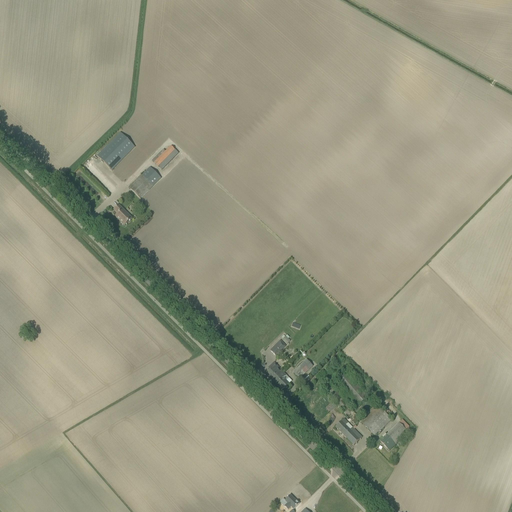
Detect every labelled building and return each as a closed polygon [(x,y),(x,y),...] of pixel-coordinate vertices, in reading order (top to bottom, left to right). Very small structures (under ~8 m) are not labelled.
[(97,156),(112,171),(135,147),(120,133),(97,156)] [(152,161),(161,171),(178,154),(171,146),(165,152),(163,150),(152,161)] [(143,173),(149,179),(153,174),(148,168),(143,173)] [(129,188),(140,199),(153,186),(142,175),(129,188)] [(115,217),(116,217),(120,221),(124,226),(132,219),(131,218),(130,219),(125,214),(126,213),(118,205),(114,210),(118,214),(115,217)] [(276,356),(279,352),(286,346),(280,341),(270,351),(275,356),(276,356)] [(293,373),(299,380),(313,367),(306,360),(293,373)] [(274,363),(268,369),(269,370),(265,374),(271,381),(271,380),(280,372),(277,369),(278,367),(274,363)] [(271,380),(282,391),(289,384),(286,381),(289,379),(281,371),(280,372),(271,380)] [(336,381),(357,406),(368,397),(346,372),(345,373),(343,371),(337,376),(339,378),(336,381)] [(353,410),(329,383),(322,389),(346,416),(353,410)] [(327,408),(330,412),(336,406),(333,402),(327,408)] [(360,421),(374,437),(392,420),(377,406),(375,408),(374,407),(368,412),(369,413),(360,421)] [(335,428),(353,446),(362,438),(344,419),(335,428)] [(399,424),(384,439),(380,442),(389,451),(407,433),(399,424)] [(285,501),(291,507),(293,510),(299,504),(295,499),(294,500),(290,496),(285,501)]
